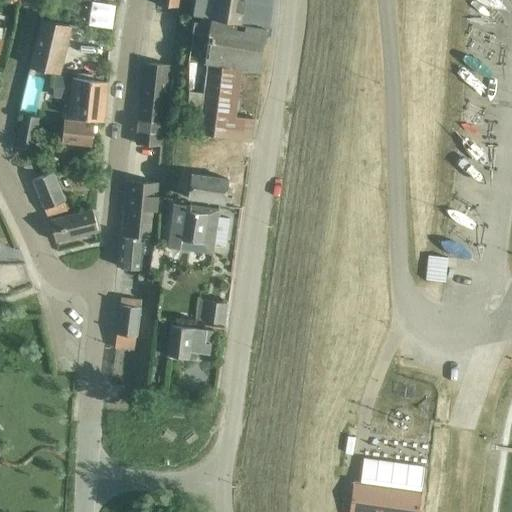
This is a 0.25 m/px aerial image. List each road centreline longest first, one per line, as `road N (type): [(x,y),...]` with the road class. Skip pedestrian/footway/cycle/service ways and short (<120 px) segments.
road 1 (residential): [(221,482),(288,0)]
road 2 (unclassified): [(511,324),(430,320),(396,272),(383,0)]
road 3 (residential): [(105,289),(137,0)]
road 4 (residential): [(86,478),(105,289)]
road 5 (residential): [(105,289),(58,274),(0,170)]
road 6 (residential): [(221,482),(86,478)]
